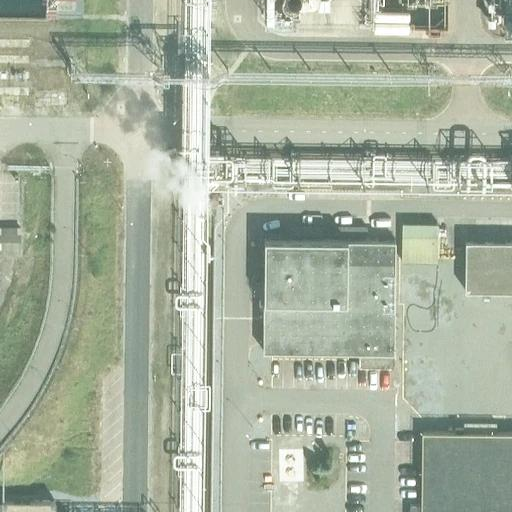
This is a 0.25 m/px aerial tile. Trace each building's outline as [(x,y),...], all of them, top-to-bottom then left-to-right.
[(445,217),(408,215),(407,254),(444,255),(445,217)] [(0,222),(0,226),(0,249),(22,251),(23,223),(0,222)] [(394,240),(263,238),(262,351),(358,352),(358,366),(393,367),(393,352),(394,240)] [(464,290),(511,290),(511,240),(464,240),(464,290)] [(454,431),(421,431),(421,504),(409,504),(408,511),(511,511),(511,431),(462,431),(462,427),(454,427),(454,431)] [(303,490),(325,492),(326,475),(304,474),(303,490)] [(0,511),(53,511),(54,501),(0,500),(0,511)]
